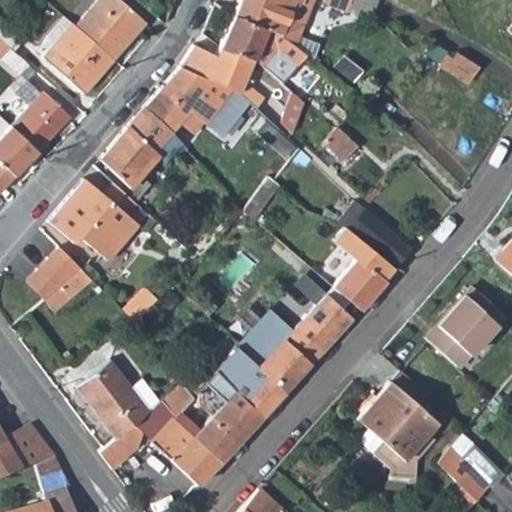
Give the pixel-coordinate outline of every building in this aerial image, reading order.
[(119,0),(94,0),(73,23),(111,57),(143,21),(119,0)] [(232,0),(229,9),(262,23),(270,28),(297,47),(301,35),(312,0),(232,0)] [(229,9),(217,44),(248,61),(260,70),(270,59),(289,70),(306,54),(297,47),(270,28),(262,23),(229,9)] [(0,20),(0,40),(17,55),(27,44),(0,20)] [(80,91),(111,57),(73,23),(71,22),(54,40),(41,54),(40,55),(80,91)] [(41,54),(54,40),(44,32),(32,46),(41,54)] [(301,35),(297,47),(306,54),(313,59),(320,49),(301,35)] [(0,60),(16,74),(27,64),(17,55),(0,40),(0,60)] [(213,53),(192,44),(182,58),(175,68),(255,105),(260,96),(238,83),(248,61),(217,44),(213,53)] [(467,83),(478,64),(473,60),(454,50),(449,58),(443,54),(437,65),(467,83)] [(245,115),(255,105),(175,68),(158,86),(209,119),(215,122),(233,103),(245,115)] [(27,105),(39,93),(25,80),(13,92),(27,105)] [(195,138),(209,119),(158,86),(141,104),(173,126),(177,121),(195,138)] [(282,120),(295,123),(303,94),(289,91),(282,120)] [(27,105),(7,125),(33,151),(65,117),(39,93),(27,105)] [(134,192),(182,137),(173,126),(141,104),(133,114),(121,129),(94,158),(134,192)] [(275,143),(284,134),(255,105),(245,115),(275,143)] [(0,184),(33,151),(7,125),(0,118),(0,184)] [(333,128),(319,141),(339,160),(353,146),(333,128)] [(123,214),(133,203),(108,181),(98,193),(79,176),(44,220),(67,240),(73,234),(103,260),(134,224),(123,214)] [(260,205),(279,185),(272,178),(270,176),(251,195),(260,205)] [(355,259),(331,282),(360,308),(393,266),(345,225),(334,239),(355,259)] [(511,238),(491,262),(511,280),(511,238)] [(36,271),(51,290),(58,285),(79,267),(58,247),(34,268),(36,271)] [(79,267),(58,285),(69,298),(91,279),(79,267)] [(25,279),(41,298),(51,290),(36,271),(25,279)] [(271,307),(236,342),(259,365),(284,389),(354,314),(305,271),(295,281),(317,302),(292,325),(271,307)] [(69,298),(58,285),(51,290),(41,298),(40,299),(51,312),(69,298)] [(469,287),(423,338),(455,366),(501,314),(469,287)] [(141,289),(121,310),(132,321),(153,300),(141,289)] [(236,342),(215,366),(235,386),(263,414),(284,389),(259,365),(236,342)] [(75,384),(114,436),(148,409),(147,407),(158,398),(140,375),(129,384),(108,356),(75,384)] [(189,393),(192,396),(177,413),(193,431),(191,433),(218,461),(263,414),(235,386),(215,366),(189,393)] [(423,390),(397,368),(387,380),(413,402),(423,390)] [(387,380),(355,418),(403,458),(434,420),(413,402),(387,380)] [(195,485),(218,461),(191,433),(193,431),(177,413),(161,395),(158,398),(147,407),(148,409),(114,436),(97,450),(110,468),(146,437),(195,485)] [(0,484),(31,469),(51,460),(25,425),(0,441),(0,440),(0,484)] [(488,487),(448,443),(435,458),(459,483),(474,499),(488,487)] [(31,469),(38,497),(40,506),(42,505),(44,511),(69,511),(61,490),(68,489),(51,460),(31,469)] [(463,509),(474,499),(459,483),(449,495),(463,509)] [(284,511),(256,487),(233,511),(284,511)]
